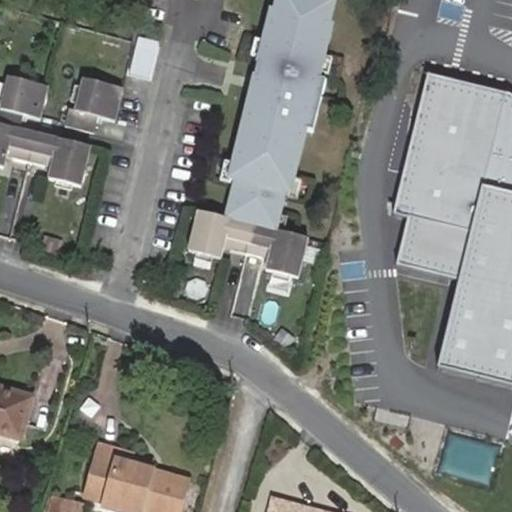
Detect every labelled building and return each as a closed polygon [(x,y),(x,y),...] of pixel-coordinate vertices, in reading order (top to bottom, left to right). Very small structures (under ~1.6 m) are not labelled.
[(229,254),(261,262),(264,250),(312,26),(317,0),(276,0),(273,15),(269,14),(261,46),(257,65),(232,166),(227,185),(233,186),(224,222),(195,215),(186,253),(217,262),(220,252),(222,241),(232,243),(229,254)] [(271,252),(269,263),(266,274),(297,281),(306,242),(283,236),(275,234),(279,218),(283,199),(291,200),(295,182),(306,135),(314,136),(326,85),(319,83),(320,76),(325,59),(332,28),(328,28),(335,2),(326,0),(317,0),(312,26),(264,250),(271,252)] [(257,65),(261,46),(253,44),(249,63),(257,65)] [(334,61),(325,59),(320,76),(329,78),(334,61)] [(511,106),(508,103),(428,82),(394,210),(415,216),(402,266),(468,283),(445,370),(511,387),(511,106)] [(79,97),(75,114),(73,122),(64,121),(60,138),(91,146),(95,129),(111,133),(119,97),(81,87),(79,97)] [(0,98),(0,160),(8,162),(5,171),(34,179),(37,169),(46,171),(44,181),(41,193),(49,195),(67,200),(75,202),(85,161),(16,143),(19,129),(35,133),(43,102),(2,92),(0,98)] [(66,112),(75,114),(79,97),(70,95),(66,112)] [(218,182),(227,185),(232,166),(223,164),(218,182)] [(34,179),(44,181),(46,171),(37,169),(34,179)] [(302,183),(295,182),(291,200),(298,201),(302,183)] [(65,206),(67,200),(49,195),(48,202),(65,206)] [(275,234),(283,236),(288,220),(279,218),(275,234)] [(58,258),(62,242),(44,237),(40,253),(58,258)] [(220,252),(229,254),(232,243),(222,241),(220,252)] [(264,250),(261,262),(269,263),(271,252),(264,250)] [(23,402),(0,395),(0,436),(12,439),(23,402)] [(126,459),(91,451),(75,507),(91,511),(172,511),(178,488),(122,472),(126,459)]
